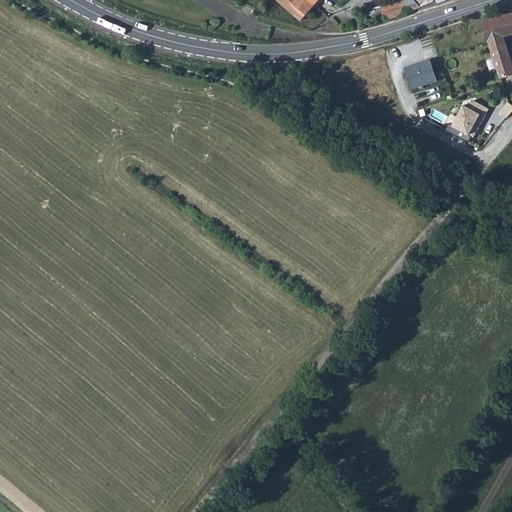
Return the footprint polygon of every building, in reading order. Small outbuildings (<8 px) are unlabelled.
[(277,0),(302,20),(315,5),(308,0),(277,0)] [(399,0),(373,8),(377,18),(378,18),(380,22),(407,14),(402,0),(399,0)] [(402,0),(407,14),(417,10),(411,0),(402,0)] [(414,0),(422,9),(428,7),(437,4),(434,0),(414,0)] [(511,14),(483,24),(488,40),(502,36),(511,33),(511,14)] [(488,40),(500,78),(511,73),(511,67),(502,36),(488,40)] [(430,60),(404,68),(411,88),(436,81),(430,60)] [(466,104),(454,126),(475,137),(480,127),(476,125),(478,122),(482,124),(489,108),(474,101),(466,104)] [(501,112),(507,117),(511,111),(511,103),(510,102),(501,112)]
